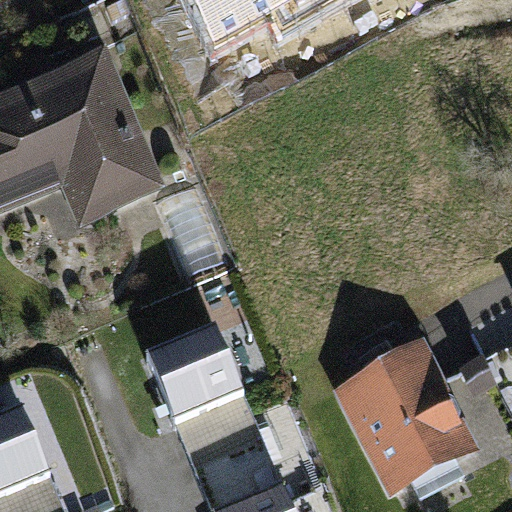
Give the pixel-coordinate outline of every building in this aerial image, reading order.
[(0,208),(73,179),(91,223),(174,189),(119,55),(0,103),(0,208)] [(227,325),(155,356),(185,425),(257,395),(227,325)] [(414,349),(336,389),(398,508),(476,468),(414,349)] [(35,403),(0,416),(0,504),(65,479),(35,403)] [(232,511),(304,511),(293,486),(232,511)]
